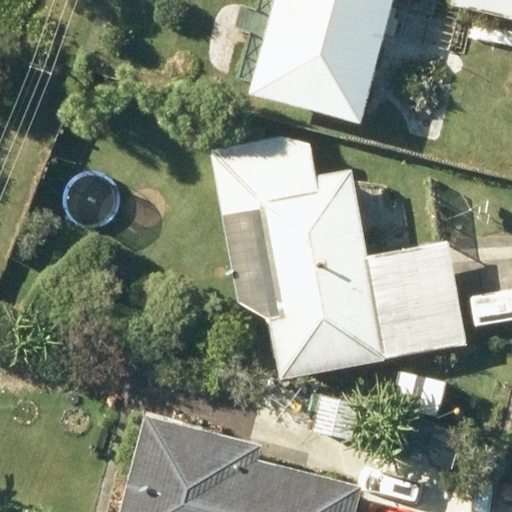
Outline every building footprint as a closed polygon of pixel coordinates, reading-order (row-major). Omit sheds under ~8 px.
[(265,0),(242,91),(355,120),(385,0),(265,0)] [(511,0),(447,0),(447,3),(511,18),(511,0)] [(304,140),(206,159),(232,297),(261,317),(273,379),(460,343),(441,241),(360,256),(343,168),(310,174),(304,140)] [(391,373),(388,411),(439,414),(441,377),(391,373)] [(315,396),(307,431),(347,440),(355,404),(315,396)] [(347,511),(354,487),(251,460),(254,445),(137,414),(110,511),(347,511)]
